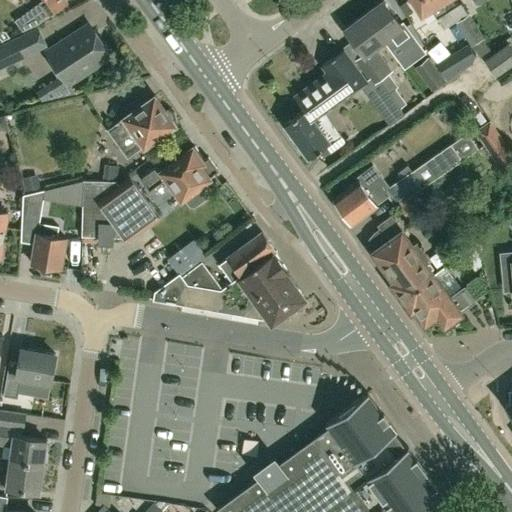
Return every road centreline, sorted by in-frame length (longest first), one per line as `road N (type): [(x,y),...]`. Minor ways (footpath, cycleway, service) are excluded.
road 1 (residential): [(374,315),(333,344),(300,345),(118,312),(87,319)]
road 2 (primary): [(374,315),(205,80)]
road 3 (residential): [(70,511),(87,319)]
road 4 (primary): [(511,497),(426,388)]
